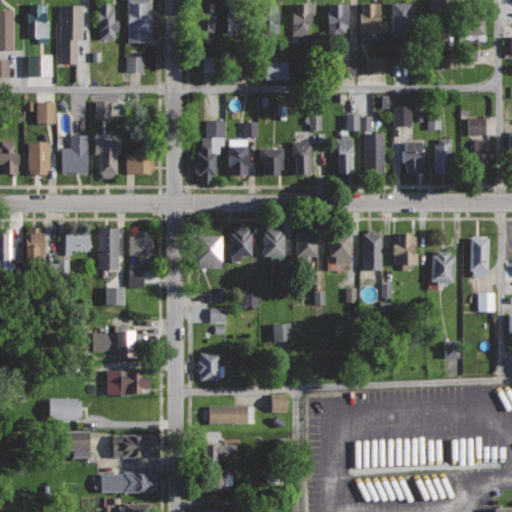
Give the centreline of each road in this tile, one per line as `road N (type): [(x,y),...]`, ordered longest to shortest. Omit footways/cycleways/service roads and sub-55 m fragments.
road 1 (residential): [(175,0),(176,511)]
road 2 (residential): [(511,202),(0,202)]
